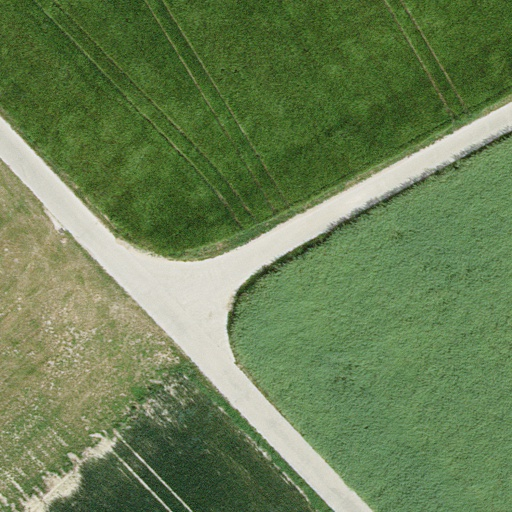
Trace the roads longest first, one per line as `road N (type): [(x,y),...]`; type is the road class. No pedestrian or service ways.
road 1 (track): [(0,133),(163,304),(511,115)]
road 2 (track): [(358,511),(163,304)]
